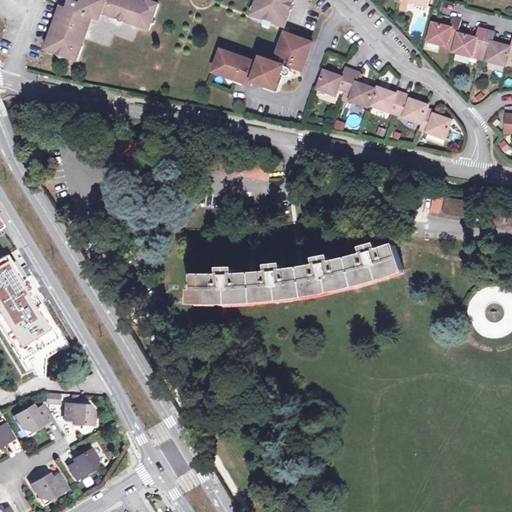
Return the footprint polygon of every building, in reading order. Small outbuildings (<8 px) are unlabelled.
[(70,0),(71,2),(70,2),(69,6),(71,7),(70,8),(64,6),(53,36),(51,35),(45,49),(78,61),(83,46),(81,45),(91,16),(94,17),(103,13),(149,29),(151,25),(155,23),(153,20),(159,4),(149,1),(148,4),(136,0),(70,0)] [(261,0),(261,1),(259,0),(258,0),(253,15),(285,27),(291,11),(288,10),(291,2),(294,3),(295,0),(261,0)] [(462,20),(454,18),(451,28),(433,23),(428,42),(447,47),(449,40),(456,42),(459,33),(462,20)] [(477,37),(459,33),(456,42),(454,52),(473,57),(474,50),(481,52),(487,30),(479,28),(477,37)] [(487,30),(481,52),(489,54),(487,61),(506,65),(509,55),(511,46),(493,42),(495,33),(487,30)] [(280,56),(288,34),(285,33),(275,63),(281,65),(284,58),(280,56)] [(259,64),(222,50),(213,72),(228,77),(229,74),(245,80),(245,79),(253,82),(276,90),(282,76),(280,72),(283,70),(284,70),(284,73),(285,75),(286,76),(289,77),(291,75),(292,73),(292,70),(289,68),(300,72),(310,42),(288,34),(280,56),(284,58),(281,65),(275,63),(268,60),(267,63),(262,65),(259,64)] [(313,43),(310,42),(300,72),(302,73),(313,43)] [(480,59),(481,52),(474,50),(473,57),(480,59)] [(489,54),(481,52),(480,59),(487,61),(489,54)] [(345,91),(353,70),(345,67),(342,77),(324,71),(317,89),(336,96),(338,89),(345,91)] [(360,72),(353,70),(345,91),(352,94),(350,100),(368,107),(374,89),(357,83),(360,72)] [(229,74),(228,77),(252,86),(253,82),(245,79),(245,80),(229,74)] [(397,115),(404,94),(397,92),(396,94),(378,88),(372,106),(397,115)] [(412,97),(404,94),(397,115),(422,124),(428,108),(429,105),(411,99),(412,97)] [(435,111),(428,108),(422,124),(420,129),(445,139),(453,120),(434,114),(435,111)] [(335,120),(334,128),(344,130),(346,122),(335,120)] [(67,143),(76,144),(78,130),(70,128),(67,143)] [(87,146),(92,147),(95,132),(90,131),(87,146)] [(96,148),(105,149),(107,135),(99,133),(96,148)] [(112,151),(135,156),(138,140),(114,136),(112,151)] [(504,154),(511,149),(504,140),(497,144),(504,154)] [(145,158),(153,159),(156,144),(148,142),(145,158)] [(166,162),(182,165),(185,149),(168,146),(166,162)] [(188,166),(212,171),(215,155),(191,150),(188,166)] [(217,172),(241,176),(243,161),(219,156),(217,172)] [(245,177),(269,181),(271,166),(248,162),(245,177)] [(431,211),(439,213),(442,197),(434,196),(431,211)] [(443,214),(475,219),(478,203),(446,198),(443,214)] [(486,221),(502,224),(505,209),(489,206),(486,221)] [(195,301),(233,301),(253,300),(267,299),(283,298),(304,295),(321,292),(344,287),(368,281),(403,270),(395,246),(379,251),(377,245),(371,246),(364,248),(366,255),(332,263),(330,257),(324,258),(317,259),(319,265),(307,268),(301,269),(294,270),(284,271),(283,265),(277,266),(270,266),(270,272),(259,274),(246,275),(236,276),(235,269),(229,269),(222,269),(222,276),(195,275),(195,301)] [(0,282),(0,315),(42,290),(28,266),(0,282)] [(0,334),(0,335),(4,342),(18,333),(14,326),(0,334)] [(0,356),(9,351),(4,342),(0,344),(0,356)] [(45,392),(45,404),(60,404),(60,392),(45,392)] [(89,406),(67,404),(65,420),(73,421),(73,424),(94,425),(94,413),(89,406)] [(37,429),(52,420),(43,406),(36,410),(34,406),(16,416),(24,429),(29,430),(35,427),(37,429)] [(0,447),(15,439),(6,424),(0,427),(0,447)] [(29,430),(24,429),(27,435),(37,429),(35,427),(29,430)] [(69,466),(77,480),(96,469),(98,460),(92,449),(74,460),(76,462),(69,466)] [(32,484),(40,497),(44,497),(51,493),(52,496),(67,488),(59,473),(52,477),(50,474),(32,484)] [(43,502),(52,496),(51,493),(44,497),(40,497),(43,502)]
